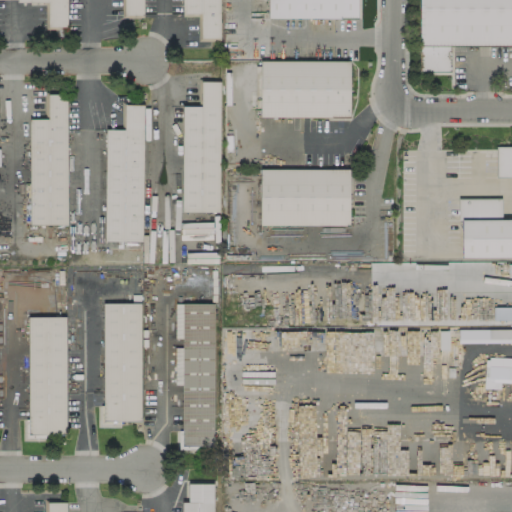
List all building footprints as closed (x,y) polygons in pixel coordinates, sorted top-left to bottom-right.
[(28,0),(65,0),(66,28),(46,28),(46,3),(29,3),(28,0)] [(141,0),(141,16),(121,16),(121,0),(141,0)] [(182,0),(218,0),(219,39),(197,40),(197,14),(183,14),(182,0)] [(357,0),(357,17),(267,17),(267,0),(357,0)] [(419,0),(511,0),(511,45),(449,45),(449,70),(419,70),(419,0)] [(261,61),(261,118),(350,119),(350,61),(261,61)] [(183,105),(202,106),(202,82),(220,82),(219,212),(182,212),(183,105)] [(29,120),(31,224),(68,224),(68,93),(47,93),(48,119),(29,120)] [(107,129),(123,130),(124,105),(143,106),(141,241),(105,241),(107,129)] [(495,146),(511,146),(511,176),(495,176),(495,146)] [(260,169),(260,227),(349,227),(349,169),(260,169)] [(457,198),(500,198),(500,220),(511,219),(511,256),(461,257),(461,219),(458,219),(457,198)] [(102,303),(140,303),(139,420),(102,420),(102,303)] [(181,447),(212,447),(212,303),(181,303),(181,375),(181,447)] [(511,307),(492,307),(492,320),(511,319),(511,307)] [(28,318),(65,318),(65,435),(28,435),(28,318)] [(435,330),(425,331),(425,338),(423,338),(423,354),(436,354),(435,330)] [(511,358),(484,357),(483,388),(499,389),(499,382),(511,382),(511,358)] [(327,416),(294,415),(292,474),(325,475),(327,416)] [(278,434),(260,434),(260,423),(228,423),(228,462),(238,462),(238,477),(278,477),(278,434)] [(415,461),(399,460),(398,474),(414,474),(415,461)] [(187,502),(188,482),(213,482),(212,511),(180,511),(181,502),(187,502)] [(46,511),(46,500),(66,500),(65,511),(46,511)] [(276,511),(277,503),(228,504),(228,511),(276,511)]
